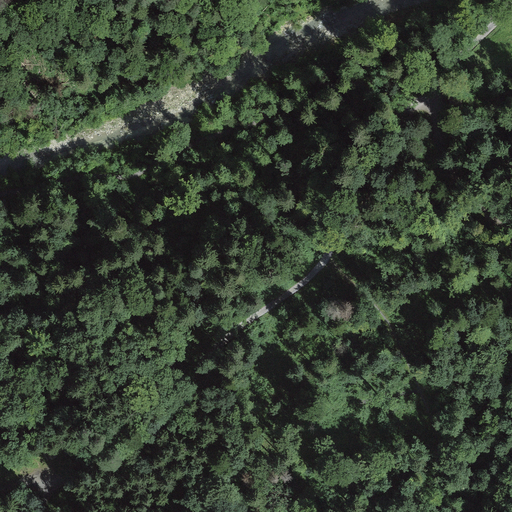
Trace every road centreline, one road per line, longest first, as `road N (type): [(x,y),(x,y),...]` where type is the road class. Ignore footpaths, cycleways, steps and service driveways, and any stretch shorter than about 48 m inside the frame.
road 1 (track): [(326,259),(230,334),(149,434),(55,482)]
road 2 (track): [(497,18),(429,94),(391,123),(326,259)]
road 3 (track): [(429,94),(442,156),(474,203),(511,230)]
